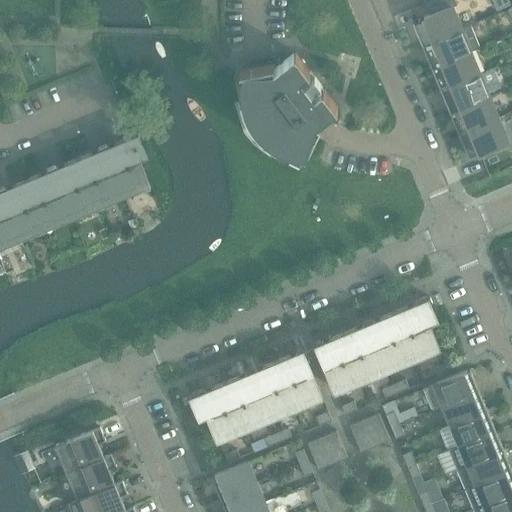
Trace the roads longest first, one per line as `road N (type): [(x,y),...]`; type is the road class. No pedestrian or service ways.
road 1 (residential): [(121,372),(454,231)]
road 2 (residential): [(454,231),(356,0)]
road 3 (residential): [(179,511),(121,372)]
road 4 (residential): [(511,358),(454,231)]
road 5 (residential): [(0,421),(121,372)]
